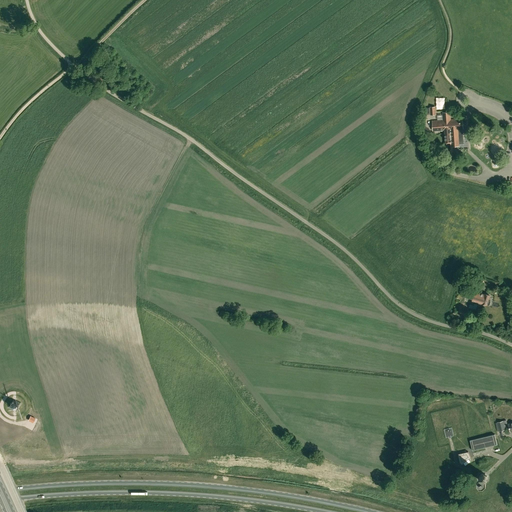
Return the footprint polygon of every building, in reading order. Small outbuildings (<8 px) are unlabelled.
[(432,121),(433,131),(445,130),(445,143),(443,143),(444,151),(449,150),(449,146),(453,146),(459,145),(459,144),(464,144),(462,128),(463,128),(462,119),(450,120),(450,118),(451,118),(450,112),(443,113),(443,120),(432,121)] [(482,303),(486,305),(487,304),(489,305),(490,301),(488,300),(489,295),(485,294),(485,295),(479,293),(479,294),(475,293),(473,299),(478,300),(477,304),(481,305),(482,303)] [(479,317),(481,311),(474,309),(472,315),(479,317)] [(17,410),(19,407),(19,403),(17,401),(13,401),(10,403),(10,407),(13,410),(17,410)] [(449,438),(452,437),(451,436),(454,435),(452,428),(444,429),(446,437),(448,437),(449,438)] [(495,434),(470,440),(472,450),(497,444),(495,434)] [(468,451),(458,454),(460,462),(462,464),(464,463),(467,460),(471,458),(468,451)] [(480,475),(479,475),(479,476),(479,477),(479,478),(479,479),(479,480),(480,481),(481,482),(482,482),(483,482),(484,482),(485,481),(486,481),(486,480),(487,479),(487,478),(487,477),(486,476),(486,475),(485,474),(484,474),(483,474),(482,474),(481,474),(480,475)]
